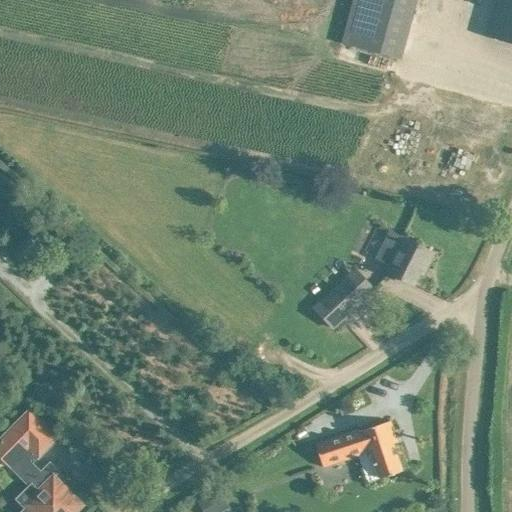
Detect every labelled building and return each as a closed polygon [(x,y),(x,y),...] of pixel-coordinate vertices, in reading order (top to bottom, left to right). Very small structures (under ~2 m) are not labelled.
[(352,0),(341,42),(401,58),(415,0),(352,0)] [(511,0),(499,0),(489,38),(511,44),(511,0)] [(387,230),(380,244),(398,253),(388,272),(413,285),(423,265),(426,267),(433,253),(405,239),(387,230)] [(355,262),(375,284),(385,274),(365,253),(355,262)] [(338,285),(314,307),(333,327),(363,299),(345,279),(338,285)] [(29,410),(0,439),(0,457),(29,486),(17,497),(28,508),(24,511),(73,511),(81,505),(53,476),(60,470),(50,460),(39,470),(32,463),(37,457),(38,458),(57,439),(29,410)] [(315,444),(321,463),(323,467),(371,450),(380,478),(402,470),(393,443),(397,442),(390,421),(359,431),(358,429),(315,444)] [(204,511),(216,511),(213,506),(221,501),(215,490),(198,501),(204,511)]
